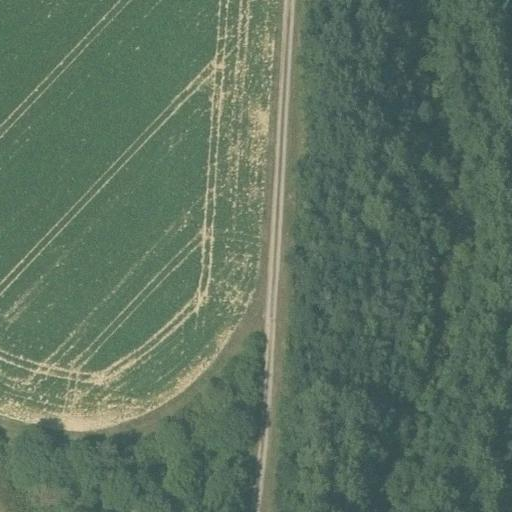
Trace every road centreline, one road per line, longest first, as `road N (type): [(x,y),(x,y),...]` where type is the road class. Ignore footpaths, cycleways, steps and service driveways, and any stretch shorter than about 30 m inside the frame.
road 1 (track): [(252,511),(290,0)]
road 2 (track): [(267,309),(217,378),(150,429),(92,446),(0,435)]
